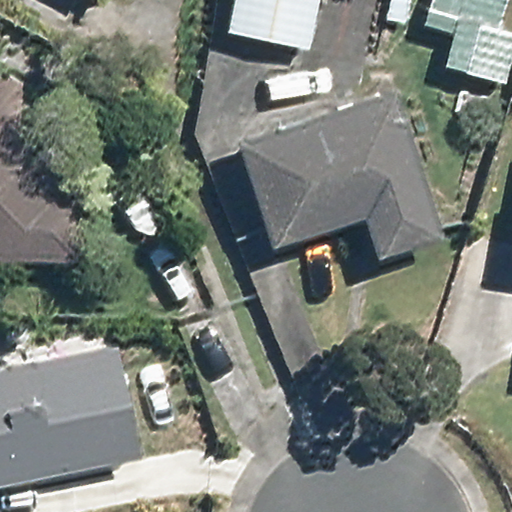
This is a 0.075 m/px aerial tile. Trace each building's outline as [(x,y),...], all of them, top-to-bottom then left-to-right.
[(315,0),(226,0),(221,39),(308,51),(315,0)] [(497,92),(511,52),(511,35),(493,29),(503,0),(424,0),(415,27),(446,38),(435,69),(497,92)] [(392,84),(233,136),(267,239),(359,209),(373,239),(432,212),(392,84)] [(0,106),(0,248),(30,248),(30,107),(0,106)] [(0,459),(146,425),(120,317),(0,345),(0,459)]
